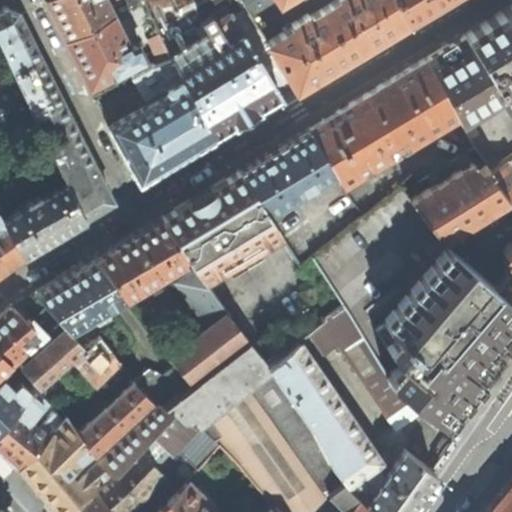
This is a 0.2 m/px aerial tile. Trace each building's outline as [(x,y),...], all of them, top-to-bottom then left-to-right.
[(45,0),(54,17),(64,36),(112,12),(106,0),(45,0)] [(241,0),(251,15),(275,0),(276,1),(277,0),(241,0)] [(400,24),(407,20),(395,0),(334,0),(319,9),(347,56),(400,24)] [(395,0),(407,20),(440,0),(395,0)] [(511,3),(425,56),(455,113),(458,119),(499,94),(511,115),(511,3)] [(8,6),(0,9),(0,40),(34,114),(62,101),(37,51),(16,9),(8,6)] [(266,41),(295,88),(328,67),(347,56),(319,9),(309,16),(307,13),(290,23),(292,26),(266,41)] [(75,58),(88,85),(142,58),(143,55),(138,46),(135,44),(129,46),(112,12),(64,36),(75,58)] [(218,26),(169,55),(211,136),(233,123),(235,125),(248,116),(282,96),(229,14),(216,22),(218,26)] [(107,125),(138,182),(175,161),(212,138),(211,136),(169,55),(151,65),(132,75),(147,103),(107,125)] [(360,96),(307,128),(332,171),(339,182),(455,113),(425,56),(360,96)] [(85,148),(62,101),(34,114),(65,179),(82,215),(111,199),(85,148)] [(271,149),(239,169),(265,211),(332,171),(307,128),(271,149)] [(511,200),(511,199),(511,153),(487,171),(508,196),(511,200)] [(441,237),(508,196),(487,171),(483,165),(476,169),(471,160),(439,180),(434,173),(418,182),(412,173),(399,184),(441,237)] [(198,193),(159,216),(202,278),(279,232),(265,211),(239,169),(198,193)] [(56,231),(82,215),(65,179),(40,194),(37,193),(27,199),(26,202),(1,217),(21,252),(56,231)] [(0,267),(5,264),(21,252),(1,217),(0,215),(0,267)] [(127,235),(94,255),(124,296),(148,281),(159,298),(169,292),(158,275),(170,267),(179,282),(177,284),(184,294),(182,296),(197,317),(203,315),(208,322),(168,354),(174,363),(189,383),(245,339),(202,278),(159,216),(127,235)] [(511,242),(509,241),(502,251),(507,254),(504,258),(504,261),(508,264),(495,283),(511,297),(511,242)] [(511,302),(448,247),(445,251),(442,248),(441,249),(442,250),(436,257),(436,256),(435,257),(437,259),(432,265),(430,263),(429,263),(430,264),(423,272),(422,271),(421,272),(424,274),(419,280),(417,278),(416,278),(417,279),(411,286),(410,286),(409,287),(411,289),(407,294),(404,292),(403,293),(404,294),(398,301),(397,301),(396,302),(399,304),(394,310),(391,308),(390,308),(391,309),(385,316),(385,315),(384,316),(386,318),(384,321),(397,332),(394,337),(394,338),(391,340),(390,339),(384,343),(390,352),(402,363),(400,365),(398,362),(397,363),(397,364),(389,369),(387,369),(386,369),(388,372),(386,374),(388,378),(411,397),(442,421),(445,418),(444,418),(445,417),(447,419),(453,412),(451,410),(451,409),(452,410),(457,404),(457,403),(458,402),(459,404),(466,397),(463,395),(464,394),(465,395),(470,389),(469,388),(470,387),(472,389),(478,382),(476,380),(478,380),(480,377),(468,365),(470,362),(469,362),(470,361),(472,363),(478,356),(476,354),(477,353),(478,353),(483,348),(482,347),(482,346),(485,348),(491,341),(489,339),(490,339),(493,336),(495,333),(495,332),(498,333),(504,326),(502,324),(503,324),(508,318),(507,317),(508,317),(510,318),(511,316),(511,302)] [(65,272),(35,291),(59,317),(60,316),(70,327),(91,314),(94,315),(104,310),(105,306),(124,296),(94,255),(65,272)] [(0,313),(0,350),(9,361),(59,317),(35,291),(21,298),(41,319),(38,325),(29,315),(25,318),(11,304),(0,313)] [(354,327),(340,304),(308,330),(325,351),(335,344),(335,342),(354,327)] [(82,345),(73,335),(61,321),(17,359),(41,385),(70,357),(82,345)] [(149,328),(164,349),(173,342),(158,322),(149,328)] [(73,335),(82,345),(95,334),(91,328),(86,326),(73,335)] [(387,415),(411,397),(388,378),(386,374),(384,375),(354,327),(335,342),(335,344),(387,415)] [(97,333),(95,334),(82,345),(70,357),(95,383),(118,360),(97,333)] [(402,511),(411,500),(431,471),(401,448),(392,461),(385,453),(379,458),(298,338),(266,363),(313,429),(328,460),(340,476),(340,478),(373,511),(402,511)] [(282,511),(373,511),(340,478),(340,476),(328,460),(313,429),(266,363),(245,339),(189,383),(161,404),(172,408),(182,419),(195,420),(216,441),(217,443),(272,502),(272,503),(282,511)] [(0,369),(9,361),(0,350),(0,369)] [(148,368),(131,378),(151,398),(157,402),(161,404),(189,383),(174,363),(162,373),(148,368)] [(0,375),(0,390),(8,383),(1,375),(0,375)] [(76,429),(92,452),(151,398),(131,378),(76,429)] [(15,464),(18,466),(61,417),(53,409),(37,426),(28,419),(46,398),(33,386),(31,387),(30,386),(28,388),(18,379),(11,385),(8,383),(0,390),(0,452),(14,466),(15,464)] [(72,478),(47,501),(56,511),(65,511),(95,487),(110,473),(172,408),(161,404),(157,402),(72,478)] [(196,466),(217,443),(216,441),(195,420),(182,419),(172,408),(110,473),(135,503),(151,486),(163,474),(150,461),(169,444),(196,466)] [(44,497),(47,501),(72,478),(68,472),(92,452),(76,429),(64,413),(61,417),(18,466),(31,481),(44,497)] [(110,473),(95,487),(114,511),(125,511),(128,510),(134,505),(135,503),(110,473)] [(511,511),(511,476),(497,495),(482,511),(511,511)] [(282,511),(272,503),(269,507),(264,502),(254,511),(246,511),(240,511),(217,511),(213,508),(213,507),(211,505),(216,500),(200,484),(195,489),(186,480),(153,511),(282,511)] [(114,511),(95,487),(65,511),(114,511)]
